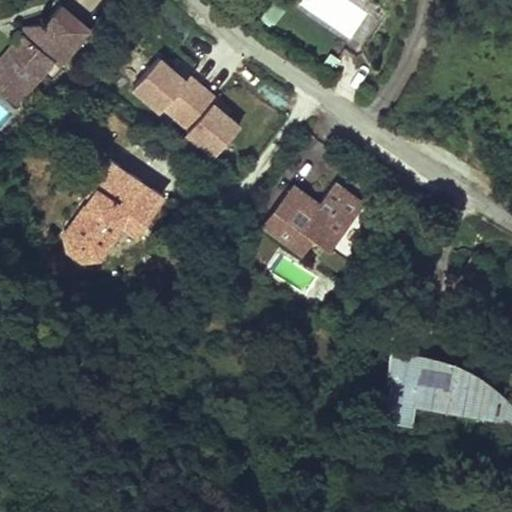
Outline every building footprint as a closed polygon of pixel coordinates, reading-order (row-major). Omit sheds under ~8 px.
[(350,40),(367,14),(346,0),(301,0),(298,5),(350,40)] [(52,15),(83,40),(91,31),(61,6),(52,15)] [(60,68),(83,40),(52,15),(44,25),(22,27),(23,36),(17,44),(15,42),(0,59),(0,73),(27,96),(55,62),(60,68)] [(12,40),(15,42),(17,44),(23,36),(23,35),(19,31),(12,40)] [(218,154),(246,116),(159,54),(131,92),(218,154)] [(0,92),(17,107),(27,96),(0,73),(0,92)] [(105,181),(68,230),(72,245),(83,254),(97,251),(130,205),(144,216),(163,190),(116,157),(101,178),(105,181)] [(265,223),(306,253),(317,238),(331,248),(364,202),(335,181),(319,204),(292,185),(265,223)] [(471,253),(458,275),(484,290),(497,268),(471,253)] [(389,348),(388,355),(407,358),(408,357),(409,356),(410,355),(411,355),(411,354),(413,354),(414,354),(415,354),(416,355),(417,356),(418,357),(418,360),(422,361),(424,354),(389,348)] [(461,365),(457,364),(442,358),(437,356),(424,354),(422,361),(418,360),(418,357),(417,356),(416,355),(415,354),(414,354),(413,354),(411,354),(411,355),(410,355),(409,356),(408,357),(407,358),(388,355),(376,422),(410,427),(413,407),(414,401),(511,418),(511,406),(508,401),(497,389),(485,380),(476,374),(468,369),(461,365)] [(511,418),(414,401),(413,407),(511,424),(511,418)]
